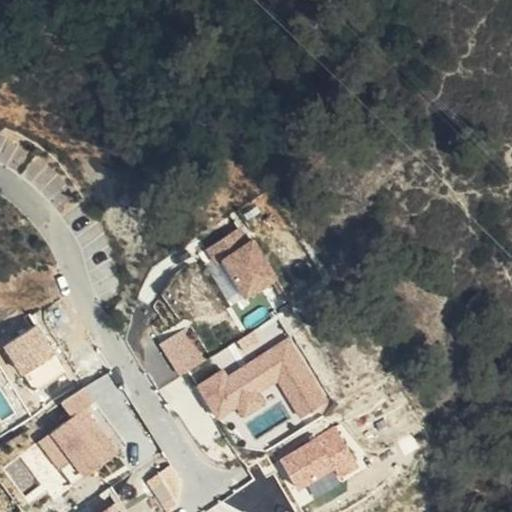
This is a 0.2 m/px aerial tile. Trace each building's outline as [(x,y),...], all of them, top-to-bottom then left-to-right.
[(274,279),(248,224),(205,244),(230,299),(274,279)] [(276,315),(187,370),(197,386),(286,331),(276,315)] [(188,324),(161,341),(180,371),(207,353),(188,324)] [(295,335),(199,383),(217,418),(239,407),(244,416),(271,402),(264,389),(282,380),(299,415),(328,401),(295,335)] [(62,401),(72,412),(44,435),(82,480),(120,448),(86,407),(98,397),(85,382),(62,401)] [(298,486),(335,465),(341,476),(363,464),(338,421),(280,455),(298,486)]
